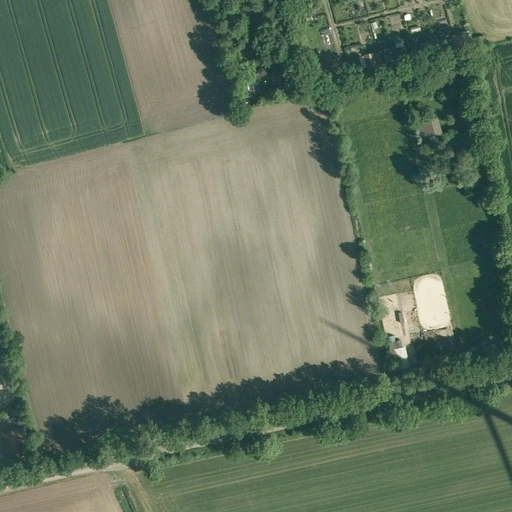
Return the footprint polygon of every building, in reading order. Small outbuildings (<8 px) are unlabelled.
[(322,36),(330,34),(328,27),(320,29),(322,36)] [(468,30),(457,33),(460,45),(471,42),(468,30)] [(416,40),(409,41),(410,50),(417,48),(416,40)] [(435,40),(426,42),(429,52),(438,50),(436,45),(435,40)] [(264,45),(249,49),(251,55),(266,51),(264,45)] [(405,47),(396,49),(399,59),(404,58),(408,57),(407,57),(408,56),(407,56),(405,47)] [(374,53),(365,56),(368,67),(377,64),(376,60),(374,53)] [(329,68),(318,71),(320,80),(331,77),(329,68)] [(251,79),(238,83),(241,96),(243,95),(244,98),(256,94),(251,79)] [(285,85),(276,87),(278,95),(287,92),(285,85)] [(278,95),(276,87),(261,91),(263,99),(278,95)] [(437,117),(419,122),(424,143),(443,139),(437,117)] [(402,348),(401,340),(395,342),(388,343),(390,351),(402,348)] [(402,348),(390,351),(395,370),(409,366),(405,347),(402,348)] [(14,426),(0,428),(0,445),(1,451),(19,447),(14,426)]
